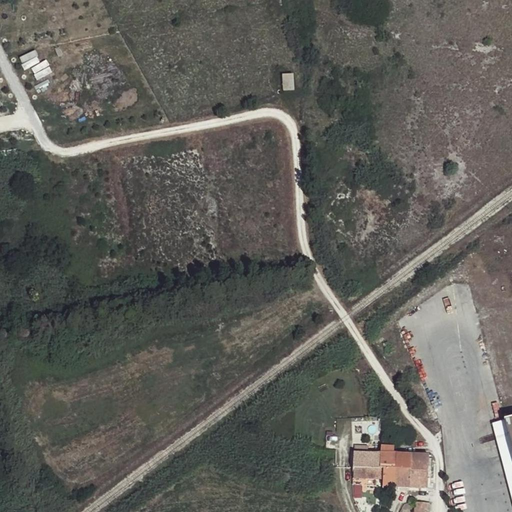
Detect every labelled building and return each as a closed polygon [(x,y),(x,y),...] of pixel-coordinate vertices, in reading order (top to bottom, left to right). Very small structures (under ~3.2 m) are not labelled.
[(292,75),(282,75),(283,91),(293,91),(292,75)] [(404,416),(384,416),(384,420),(397,421),(397,434),(403,434),(404,416)] [(384,420),(383,433),(397,434),(397,421),(384,420)] [(511,447),(505,420),(502,421),(493,423),(511,497),(511,447)] [(396,446),(382,446),(382,454),(396,455),(396,446)] [(355,453),(354,480),(377,481),(378,471),(381,471),(382,454),(355,453)] [(429,456),(410,455),(396,455),(382,454),(381,471),(383,471),(383,482),(383,488),(394,489),(408,489),(427,490),(428,479),(428,464),(429,456)]
